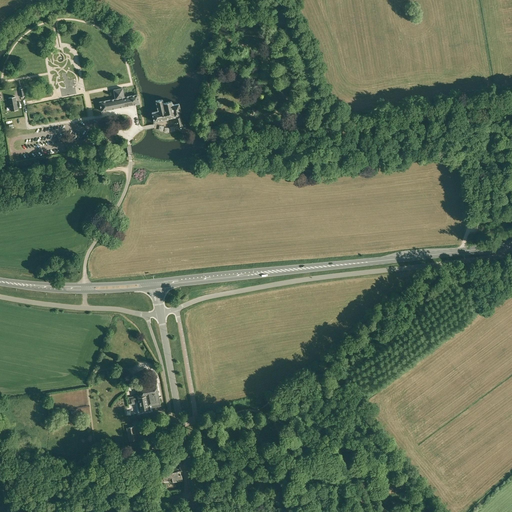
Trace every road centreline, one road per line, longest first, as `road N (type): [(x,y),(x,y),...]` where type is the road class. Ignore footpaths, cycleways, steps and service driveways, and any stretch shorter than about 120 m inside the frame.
road 1 (primary): [(511,246),(155,285)]
road 2 (unclassified): [(511,254),(303,280),(176,309)]
road 3 (track): [(308,134),(511,101)]
road 4 (track): [(470,239),(471,208),(452,149),(457,110)]
road 5 (unclassified): [(180,423),(196,419),(176,309)]
road 6 (track): [(310,511),(271,416),(250,410)]
